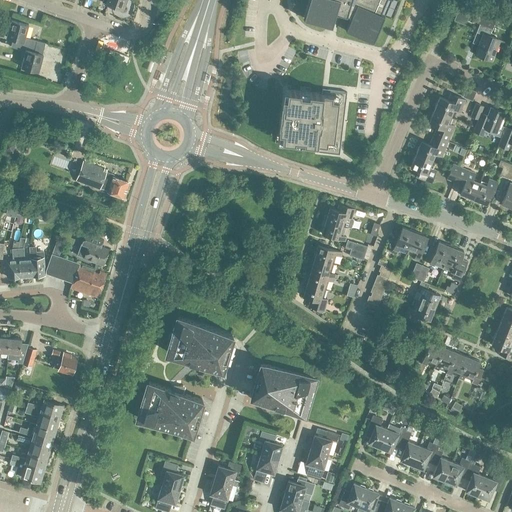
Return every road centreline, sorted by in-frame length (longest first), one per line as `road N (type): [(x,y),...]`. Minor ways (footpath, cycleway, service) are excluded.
road 1 (unclassified): [(374,195),(197,140)]
road 2 (tertiary): [(62,503),(112,336)]
road 3 (residential): [(430,61),(374,195)]
road 4 (residential): [(347,334),(395,204)]
road 5 (residential): [(225,388),(186,511)]
road 6 (residential): [(475,511),(358,467)]
road 7 (unclassified): [(511,243),(395,204)]
